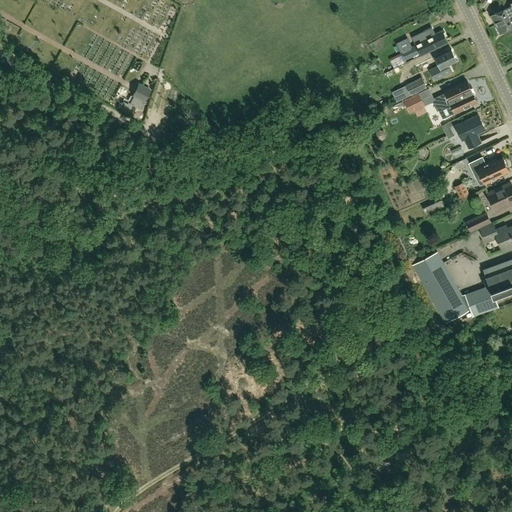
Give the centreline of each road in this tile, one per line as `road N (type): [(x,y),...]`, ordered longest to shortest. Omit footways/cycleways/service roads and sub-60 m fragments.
road 1 (track): [(116,511),(296,393)]
road 2 (track): [(141,130),(34,79),(0,49)]
road 3 (track): [(296,393),(389,335),(415,328)]
